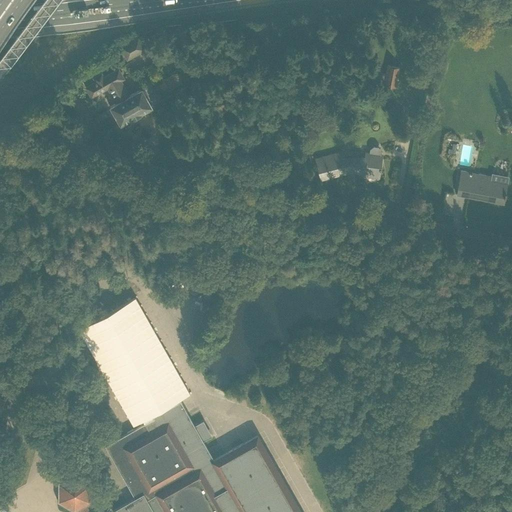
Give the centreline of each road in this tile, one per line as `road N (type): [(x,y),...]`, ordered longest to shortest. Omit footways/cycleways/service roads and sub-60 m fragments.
road 1 (residential): [(511,242),(405,223),(23,122)]
road 2 (track): [(164,264),(114,213),(22,212),(20,279),(79,341)]
road 3 (track): [(484,333),(315,372),(243,413)]
road 4 (motorway): [(0,19),(167,0)]
